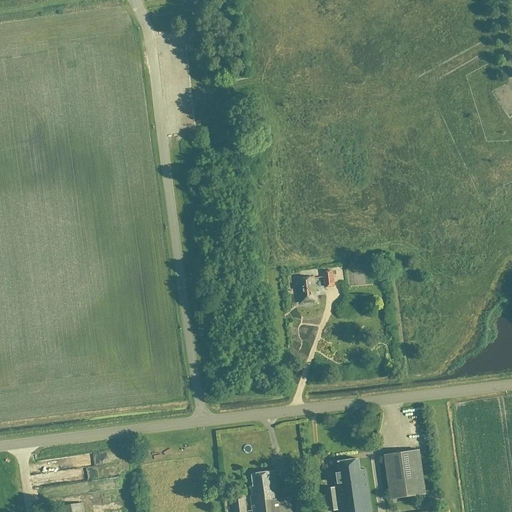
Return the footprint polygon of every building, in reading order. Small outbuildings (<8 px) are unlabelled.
[(324,288),(334,286),(332,271),(322,272),(324,288)] [(300,304),(315,302),(312,278),(298,280),(300,304)] [(426,440),(419,441),(420,450),(427,449),(426,440)] [(417,450),(383,455),(389,500),(423,495),(417,450)] [(337,488),(325,490),(328,507),(337,506),(338,511),(371,511),(365,469),(359,470),(358,459),(337,462),(339,473),(335,474),(337,488)] [(251,496),(250,496),(252,511),(291,511),(289,497),(279,499),(275,471),(251,474),(253,487),(250,487),(251,496)] [(246,511),(245,499),(232,500),(233,511),(246,511)]
